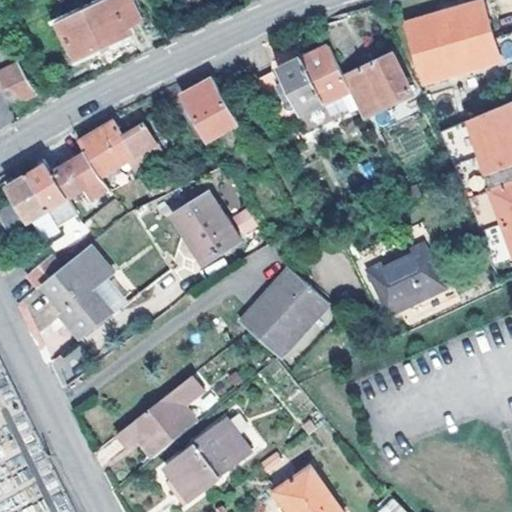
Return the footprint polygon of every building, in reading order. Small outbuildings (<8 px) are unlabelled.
[(131,28),(144,23),(133,0),(114,0),(63,24),(79,60),(134,35),(131,28)] [(246,0),(249,10),(272,0),(246,0)] [(503,63),(487,3),(410,23),(425,84),(503,63)] [(180,29),(185,38),(193,33),(189,26),(180,29)] [(7,44),(0,47),(0,76),(21,65),(9,43),(7,44)] [(345,78),(331,46),(279,70),(301,115),(314,108),(334,99),(351,91),(345,78)] [(413,96),(395,55),(345,78),(351,91),(361,112),(364,119),(413,96)] [(23,65),(21,65),(0,76),(7,89),(17,108),(37,97),(39,95),(23,65)] [(284,98),(274,77),(260,84),(270,104),(284,98)] [(240,127),(216,84),(185,99),(209,144),(240,127)] [(361,112),(351,91),(334,99),(344,119),(361,112)] [(47,92),(39,95),(37,97),(43,107),(52,101),(47,92)] [(511,101),(437,132),(452,166),(511,144),(511,101)] [(318,118),(314,108),(301,115),(305,124),(318,118)] [(166,150),(146,122),(125,136),(115,122),(83,144),(93,159),(105,177),(134,159),(139,168),(166,150)] [(511,184),(511,144),(452,166),(467,200),(494,191),(511,184)] [(109,184),(109,183),(105,177),(93,159),(79,167),(75,162),(64,168),(67,173),(56,179),(71,205),(87,196),(93,207),(116,193),(115,193),(109,184)] [(71,205),(56,179),(48,164),(42,167),(46,173),(33,181),(52,215),(61,231),(80,220),(71,205)] [(180,173),(156,185),(163,198),(186,187),(180,173)] [(153,203),(163,198),(156,185),(153,179),(144,184),(153,203)] [(14,237),(52,215),(33,181),(20,188),(16,181),(11,185),(21,206),(1,217),(14,237)] [(511,184),(494,191),(511,240),(511,184)] [(418,187),(399,195),(403,204),(422,196),(418,187)] [(506,224),(494,191),(467,200),(481,233),(506,224)] [(240,247),(211,197),(174,218),(182,234),(188,232),(207,267),(240,247)] [(129,214),(121,202),(110,209),(105,212),(115,226),(129,214)] [(244,236),(258,227),(246,208),(232,217),(244,236)] [(511,240),(506,224),(481,233),(494,266),(511,259),(511,240)] [(202,269),(207,267),(188,232),(182,234),(202,269)] [(116,274),(93,244),(61,270),(42,286),(63,313),(65,316),(61,319),(81,342),(111,318),(93,293),(116,274)] [(381,321),(447,291),(426,245),(361,276),(381,321)] [(42,286),(61,270),(51,257),(26,277),(38,290),(42,286)] [(293,269),(243,321),(283,357),(331,305),(293,269)] [(201,390),(191,377),(117,437),(128,449),(141,438),(156,457),(197,423),(182,406),(201,390)] [(221,477),(253,452),(229,419),(196,444),(198,447),(168,468),(182,487),(175,492),(187,507),(223,479),(221,477)] [(267,474),(284,466),(277,453),(261,461),(267,474)] [(277,491),(291,511),(341,511),(311,468),(277,491)] [(398,511),(386,500),(373,511),(398,511)]
